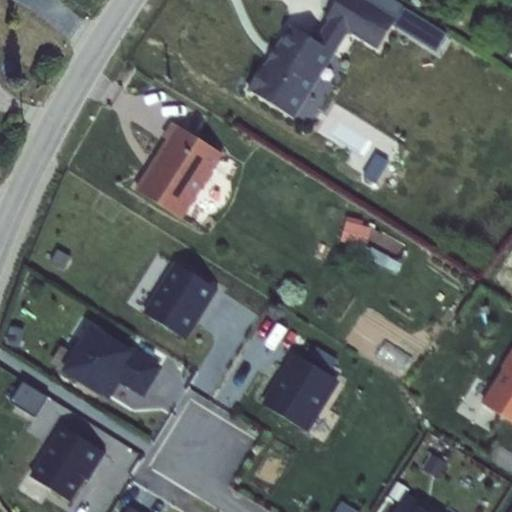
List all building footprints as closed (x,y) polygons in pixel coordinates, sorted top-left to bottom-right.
[(349,31),(384,53),(401,26),(360,0),(340,0),(329,18),(333,21),(349,31)] [(401,26),(409,14),(386,0),(370,0),(367,4),(401,26)] [(333,21),(318,44),(330,52),(334,54),(349,31),(333,21)] [(318,44),(293,28),(278,51),(276,50),(269,60),(271,62),(267,70),(263,68),(248,91),(293,119),(308,96),(307,89),(330,52),(318,44)] [(221,155),(173,124),(164,139),(168,141),(154,164),(157,165),(152,173),(149,172),(136,192),(181,220),(221,155)] [(381,180),(387,160),(373,156),(366,175),(381,180)] [(365,248),(370,231),(347,225),(343,243),(365,248)] [(202,314),(219,289),(178,263),(146,314),(184,338),(200,313),(202,314)] [(93,332),(67,375),(107,400),(118,380),(146,398),(162,372),(134,355),(133,357),(93,332)] [(336,379),(298,355),(286,374),(288,376),(283,384),(279,382),(264,405),(304,430),(336,379)] [(485,407),(511,423),(511,355),(503,369),(507,371),(485,407)] [(476,377),(467,393),(485,402),(494,386),(476,377)] [(36,419),(49,398),(24,382),(11,404),(36,419)] [(89,482),(106,454),(64,428),(32,479),(70,503),(85,479),(89,482)] [(420,511),(423,508),(407,497),(397,511),(420,511)]
